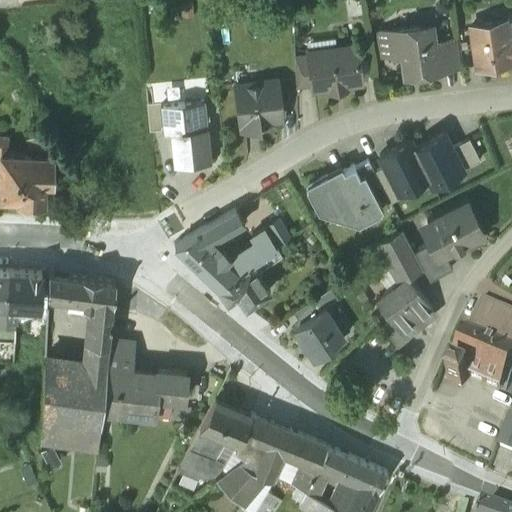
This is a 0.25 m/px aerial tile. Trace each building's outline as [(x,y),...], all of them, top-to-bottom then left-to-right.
[(502,19),(471,23),(477,65),(509,61),(509,60),(505,37),(502,19)] [(429,23),(388,29),(390,43),(401,52),(404,73),(436,68),(432,40),(429,23)] [(453,37),(432,40),(436,68),(458,65),(453,37)] [(354,43),(306,50),(306,54),(307,54),(311,83),(311,86),(327,84),(328,88),(344,86),(343,81),(359,79),(356,56),(354,43)] [(306,54),(293,56),(294,85),(311,83),(307,54),(306,54)] [(368,56),(356,56),(359,79),(371,77),(368,56)] [(276,76),(234,82),(238,106),(239,105),(242,126),(259,124),(258,119),(279,116),(276,94),(279,93),(276,76)] [(179,80),(174,81),(174,82),(169,83),(171,102),(184,101),(182,82),(179,82),(179,80)] [(171,102),(160,103),(163,131),(169,131),(173,163),(208,160),(203,96),(200,96),(200,100),(184,101),(171,102)] [(160,103),(146,104),(149,133),(163,131),(160,103)] [(451,146),(443,131),(413,146),(413,147),(427,174),(426,175),(431,183),(462,167),(451,146)] [(39,134),(29,137),(33,152),(49,153),(39,134)] [(479,158),(468,137),(451,146),(462,167),(479,158)] [(409,138),(378,154),(397,190),(426,175),(427,174),(413,147),(413,146),(409,138)] [(4,152),(0,151),(0,196),(16,197),(16,199),(43,200),(43,186),(50,186),(51,153),(49,153),(33,152),(4,152)] [(367,158),(354,165),(365,188),(369,189),(380,183),(367,158)] [(353,164),(329,176),(326,175),(326,174),(304,186),(313,204),(314,203),(325,207),(335,205),(345,208),(351,214),(362,218),(380,209),(369,189),(365,188),(354,165),(353,164)] [(464,200),(425,221),(434,237),(442,253),(443,252),(481,232),(464,200)] [(235,208),(195,231),(207,242),(243,221),(235,208)] [(280,217),(272,222),(284,240),(292,234),(280,217)] [(268,226),(263,230),(269,249),(275,246),(280,242),(268,226)] [(401,228),(375,241),(396,281),(421,267),(412,249),(401,228)] [(263,230),(252,237),(253,238),(254,238),(264,253),(269,249),(263,230)] [(207,242),(195,231),(173,244),(216,285),(221,282),(250,262),(264,253),(254,238),(253,238),(229,254),(220,246),(217,251),(207,242)] [(434,237),(412,249),(421,267),(422,267),(428,278),(451,266),(443,252),(442,253),(434,237)] [(264,253),(250,262),(256,270),(281,255),(275,246),(269,249),(264,253)] [(250,262),(221,282),(231,296),(236,292),(245,306),(269,289),(256,270),(250,262)] [(41,272),(7,269),(6,305),(15,306),(39,307),(41,272)] [(114,281),(47,273),(46,294),(71,297),(70,303),(71,304),(85,306),(85,305),(91,306),(87,340),(108,342),(108,339),(114,281)] [(410,278),(395,289),(391,284),(374,297),(391,319),(403,335),(405,334),(420,323),(416,317),(431,306),(410,278)] [(312,299),(292,312),(299,323),(319,310),(312,299)] [(345,330),(354,323),(335,300),(326,308),(345,330)] [(511,314),(481,301),(468,329),(511,348),(511,314)] [(15,306),(6,305),(4,323),(14,323),(15,306)] [(299,323),(293,326),(305,344),(309,341),(318,354),(334,344),(332,341),(342,335),(324,306),(319,310),(299,323)] [(391,319),(381,326),(396,347),(408,338),(405,334),(403,335),(391,319)] [(4,323),(0,322),(0,339),(13,340),(14,323),(4,323)] [(511,348),(468,329),(467,328),(449,368),(451,369),(465,375),(500,390),(511,362),(511,348)] [(13,340),(0,339),(0,363),(12,364),(13,340)] [(131,342),(108,339),(108,342),(105,367),(128,369),(131,342)] [(108,342),(87,340),(85,362),(43,358),(39,439),(96,447),(100,409),(105,367),(108,342)] [(128,369),(105,367),(101,401),(131,405),(130,412),(153,415),(155,397),(182,400),(185,373),(155,369),(155,372),(128,369)] [(465,375),(451,369),(446,380),(460,386),(465,375)] [(250,413),(213,398),(188,448),(214,459),(225,438),(227,439),(226,439),(236,443),(237,443),(250,413)] [(101,401),(100,409),(130,412),(131,405),(101,401)] [(325,445),(250,413),(237,443),(236,443),(233,450),(243,455),(238,460),(261,474),(262,472),(275,466),(282,451),(302,460),(316,467),(318,463),(325,445)] [(511,416),(508,415),(495,447),(511,454),(511,416)] [(2,438),(0,438),(0,469),(10,466),(2,438)] [(338,450),(325,445),(318,463),(330,469),(338,450)] [(188,448),(177,468),(202,476),(213,473),(220,462),(214,459),(188,448)] [(366,511),(386,470),(338,450),(330,469),(340,473),(327,504),(340,511),(366,511)] [(261,474),(241,503),(250,511),(251,511),(274,474),(291,483),(302,460),(282,451),(275,466),(262,472),(261,474)] [(238,460),(214,478),(241,503),(261,474),(238,460)] [(316,467),(302,460),(291,483),(297,486),(305,490),(316,467)] [(340,511),(327,504),(318,498),(330,469),(318,463),(316,467),(305,490),(301,500),(298,505),(309,511),(340,511)] [(330,469),(318,498),(327,504),(340,473),(330,469)] [(305,490),(297,486),(291,496),(301,500),(305,490)] [(480,511),(482,505),(466,499),(462,511),(480,511)]
